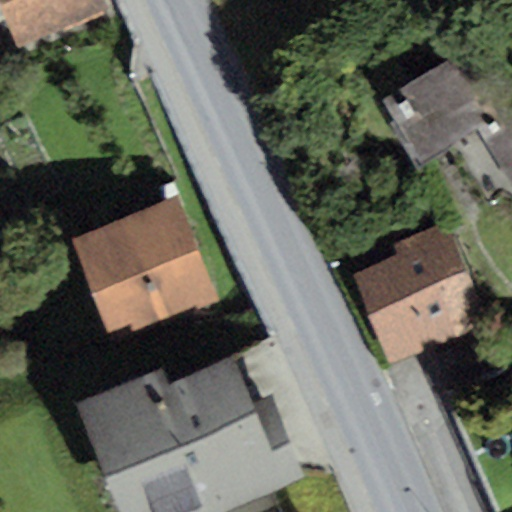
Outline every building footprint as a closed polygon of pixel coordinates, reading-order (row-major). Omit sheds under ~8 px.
[(104,0),(0,0),(0,7),(16,45),(108,7),(104,0)] [(511,59),(495,30),(380,97),(418,164),(447,147),(482,207),(511,190),(511,59)] [(178,196),(72,238),(114,341),(220,299),(178,196)] [(395,253),(349,272),(388,364),(470,330),(464,314),(482,307),(445,220),(391,242),(395,253)] [(162,367),(77,402),(122,511),(217,511),(304,476),(269,394),(252,401),(233,354),(168,381),(162,367)] [(511,391),(453,416),(474,465),(511,448),(511,391)] [(511,511),(511,448),(474,465),(494,511),(511,511)]
